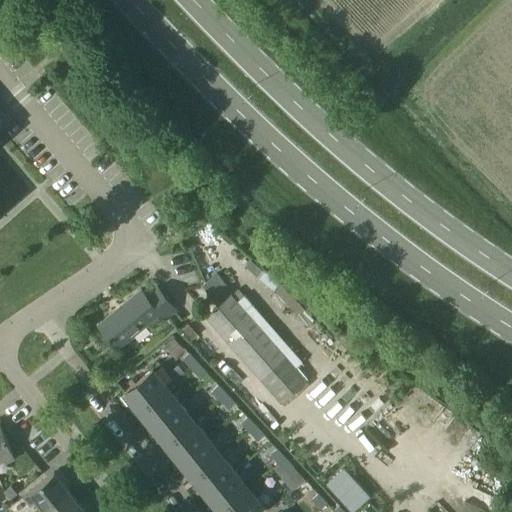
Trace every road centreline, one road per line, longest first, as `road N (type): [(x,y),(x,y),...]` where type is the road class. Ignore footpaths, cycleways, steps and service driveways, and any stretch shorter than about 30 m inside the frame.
road 1 (secondary): [(130,0),(350,215),(511,328)]
road 2 (secondary): [(511,274),(363,165),(192,0)]
road 3 (residential): [(39,314),(134,246),(134,229),(0,75)]
road 4 (residential): [(39,314),(196,511)]
road 5 (residential): [(120,511),(0,362)]
